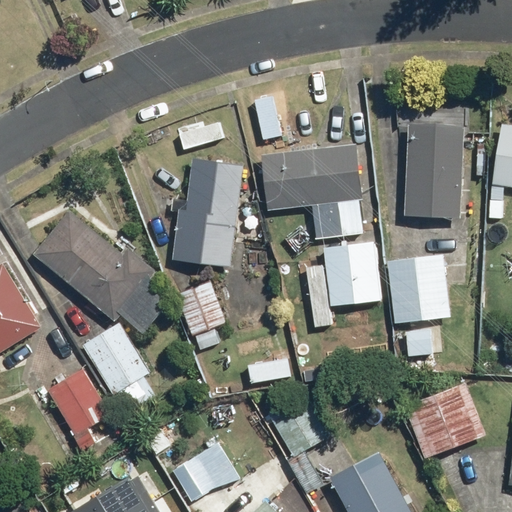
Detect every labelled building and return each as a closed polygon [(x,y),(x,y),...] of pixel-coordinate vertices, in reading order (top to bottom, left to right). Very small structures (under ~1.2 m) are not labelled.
[(445,101),(444,120),(415,119),(411,212),(467,214),(471,121),(471,102),(445,101)] [(224,118),(183,131),(188,149),(229,137),(224,118)] [(511,121),(507,120),(497,183),(511,185),(511,121)] [(276,207),(299,205),(300,215),(318,213),(317,203),(369,197),(363,141),(270,152),(276,207)] [(238,266),(249,161),(198,156),(194,197),(178,196),(176,207),(183,208),(178,259),(238,266)] [(74,207),(39,252),(122,318),(164,266),(136,244),(130,251),(74,207)] [(330,245),(333,261),(312,263),(320,326),(341,323),(338,303),(387,297),(379,238),(330,245)] [(448,254),(395,259),(401,320),(454,314),(448,254)] [(0,353),(48,324),(8,259),(0,263),(0,353)] [(198,335),(203,332),(210,350),(229,342),(221,325),(232,320),(214,277),(179,292),(198,335)] [(118,392),(121,391),(133,411),(161,395),(148,374),(154,370),(124,321),(88,343),(118,392)] [(249,358),(253,382),(298,374),(294,351),(249,358)] [(89,368),(53,389),(87,450),(103,441),(95,425),(115,414),(89,368)] [(410,404),(431,457),(491,433),(470,380),(410,404)] [(321,384),(272,410),(297,455),(336,434),(323,411),(333,406),(321,384)] [(192,466),(175,477),(192,504),(243,473),(223,441),(189,462),(192,466)] [(421,511),(389,446),(338,471),(358,511),(421,511)] [(75,506),(78,511),(127,511),(163,492),(146,464),(75,506)] [(127,511),(174,511),(163,492),(127,511)] [(284,511),(270,498),(256,511),(284,511)]
